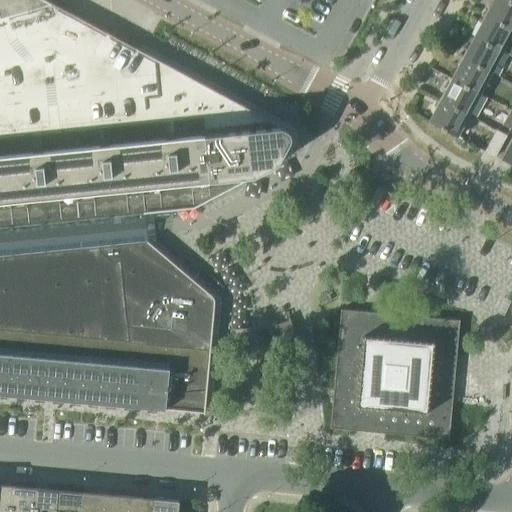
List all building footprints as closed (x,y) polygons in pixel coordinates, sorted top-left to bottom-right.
[(0,0),(0,257),(4,257),(50,252),(104,247),(105,253),(115,261),(121,260),(129,341),(139,342),(152,343),(159,344),(184,346),(208,348),(210,348),(211,348),(213,318),(213,316),(214,316),(214,315),(215,302),(215,300),(214,299),(214,298),(213,297),(213,296),(212,295),(211,294),(189,275),(188,274),(187,275),(186,274),(187,273),(164,254),(163,254),(162,253),(148,241),(147,241),(147,240),(147,235),(146,226),(145,219),(145,214),(145,213),(145,211),(131,213),(129,213),(124,214),(115,214),(113,215),(108,215),(90,217),(78,218),(45,222),(12,225),(0,226),(0,155),(4,155),(20,154),(54,150),(57,150),(71,149),(85,147),(87,147),(121,144),(123,143),(137,142),(151,141),(153,140),(187,137),(191,137),(201,136),(201,135),(204,135),(206,150),(206,158),(210,199),(221,194),(221,193),(222,193),(250,179),(250,178),(251,178),(271,167),(277,164),(278,164),(281,158),(282,157),(290,142),(290,141),(291,140),(291,139),(291,138),(291,137),(291,136),(291,134),(290,133),(290,132),(289,131),(288,130),(288,129),(286,128),(285,128),(277,124),(276,124),(276,123),(244,106),(243,106),(242,105),(210,88),(209,87),(209,88),(208,87),(177,70),(176,70),(175,69),(156,59),(155,58),(155,59),(154,58),(139,50),(138,50),(138,49),(137,48),(137,49),(114,37),(114,36),(113,36),(112,36),(112,35),(111,35),(80,19),(80,18),(79,18),(78,17),(46,0),(0,0)] [(488,7),(484,15),(511,30),(511,3),(505,0),(493,0),(489,8),(488,7)] [(511,30),(484,15),(480,23),(481,23),(474,37),(502,52),(511,57),(511,30)] [(466,50),(462,57),(497,76),(498,74),(492,71),(502,52),(474,37),(467,50),(466,50)] [(458,66),(451,79),(480,94),(490,75),(495,77),(495,76),(497,76),(462,57),(457,65),(458,66)] [(443,92),(439,100),(468,116),(473,119),(474,116),(469,114),(480,94),(451,79),(444,92),(443,92)] [(468,116),(439,100),(435,107),(436,108),(429,121),(428,122),(457,137),(468,116)] [(511,125),(511,111),(510,111),(502,125),(510,129),(511,125)] [(484,152),(485,152),(495,158),(506,136),(495,131),(484,152)] [(0,226),(12,225),(45,222),(78,218),(90,217),(108,215),(113,215),(115,214),(124,214),(129,213),(131,213),(145,211),(145,213),(153,212),(193,208),(210,199),(206,158),(206,150),(204,135),(201,135),(201,136),(191,137),(187,137),(153,140),(151,141),(137,142),(123,143),(121,144),(87,147),(85,147),(71,149),(57,150),(54,150),(20,154),(4,155),(0,155),(0,226)] [(500,161),(511,166),(511,163),(511,139),(500,161)] [(0,393),(9,394),(16,395),(26,396),(34,397),(44,398),(52,398),(62,399),(70,400),(80,401),(88,402),(98,403),(106,403),(115,404),(116,404),(124,404),(133,405),(134,405),(146,406),(147,406),(157,407),(163,408),(163,409),(165,409),(166,409),(195,412),(195,411),(196,412),(205,413),(210,356),(211,350),(210,350),(210,348),(208,348),(184,346),(159,344),(152,343),(139,342),(129,341),(121,260),(115,261),(105,253),(104,247),(50,252),(4,257),(0,257),(0,393)] [(341,309),(330,428),(449,439),(459,320),(388,314),(341,309)] [(290,326),(275,332),(284,356),(299,351),(299,353),(300,354),(301,354),(296,340),(297,339),(289,317),(287,317),(288,318),(289,320),(291,326),(290,326)] [(0,511),(8,511),(11,486),(0,485),(0,511)] [(32,511),(35,488),(11,486),(8,511),(32,511)] [(32,511),(56,511),(59,490),(35,488),(32,511)] [(59,490),(56,511),(80,511),(83,492),(59,490)] [(104,511),(106,495),(83,492),(80,511),(104,511)] [(128,511),(130,497),(106,495),(104,511),(128,511)] [(128,511),(153,511),(154,499),(130,497),(128,511)] [(178,501),(177,501),(154,499),(153,511),(190,511),(191,509),(178,508),(178,501)]
